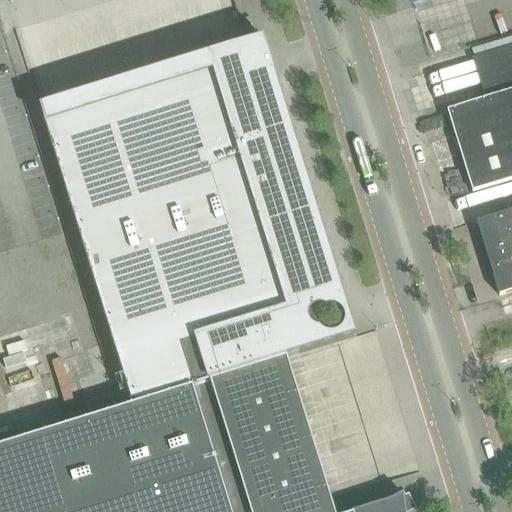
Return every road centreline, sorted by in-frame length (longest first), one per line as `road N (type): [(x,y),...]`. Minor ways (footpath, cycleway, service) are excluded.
road 1 (unclassified): [(310,0),(473,511)]
road 2 (unclassified): [(504,511),(346,0)]
